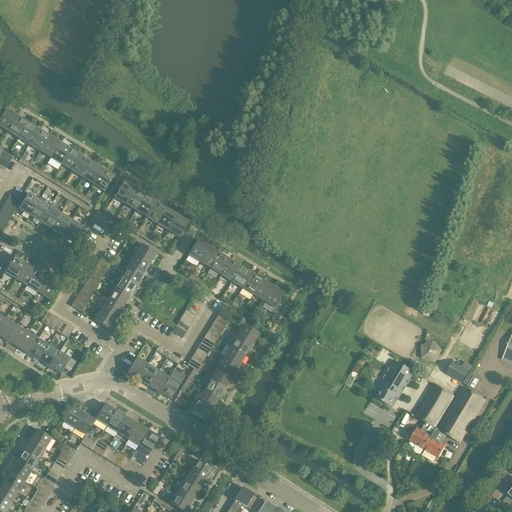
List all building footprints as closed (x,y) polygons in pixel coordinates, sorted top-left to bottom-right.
[(0,118),(0,126),(8,131),(17,116),(6,109),(0,118)] [(8,131),(18,138),(28,123),(17,116),(8,131)] [(18,138),(29,145),(39,129),(28,123),(18,138)] [(29,145),(40,151),(49,136),(39,129),(29,145)] [(40,151),(51,158),(60,143),(49,136),(40,151)] [(51,158),(61,164),(71,149),(60,143),(51,158)] [(61,164),(72,171),(81,156),(71,149),(61,164)] [(12,158),(7,155),(4,161),(9,164),(12,158)] [(72,171),(83,178),(92,162),(81,156),(72,171)] [(0,158),(0,166),(5,169),(9,164),(4,161),(0,158)] [(83,178),(94,184),(103,169),(92,162),(83,178)] [(103,169),(94,184),(105,191),(114,176),(103,169)] [(114,197),(125,204),(134,189),(123,182),(114,197)] [(125,204),(135,211),(145,196),(134,189),(125,204)] [(19,208),(30,215),(39,200),(28,193),(23,202),(19,207),(19,208)] [(8,200),(18,206),(19,207),(23,202),(11,194),(8,200)] [(135,211),(146,218),(155,203),(145,196),(135,211)] [(14,212),(18,206),(8,200),(4,205),(14,212)] [(30,215),(41,222),(50,207),(39,200),(30,215)] [(146,218),(157,224),(166,209),(155,203),(146,218)] [(11,217),(14,212),(4,205),(1,211),(11,217)] [(41,222),(51,229),(61,213),(50,207),(41,222)] [(157,224),(167,231),(177,216),(166,209),(157,224)] [(0,217),(8,222),(11,217),(1,211),(0,212),(0,217)] [(51,229),(62,235),(71,220),(61,213),(51,229)] [(177,216),(167,231),(179,238),(188,223),(177,216)] [(71,220),(62,235),(73,242),(82,227),(71,220)] [(125,228),(136,235),(138,231),(127,224),(125,228)] [(188,255),(199,262),(209,247),(198,240),(188,255)] [(140,244),(134,256),(149,265),(156,254),(140,244)] [(199,262),(210,268),(219,254),(209,247),(199,262)] [(210,268),(221,275),(230,260),(219,254),(210,268)] [(134,256),(127,266),(142,276),(149,265),(134,256)] [(5,272),(16,279),(25,264),(14,257),(5,272)] [(101,258),(98,263),(103,266),(106,261),(101,258)] [(221,275),(232,282),(241,267),(230,260),(221,275)] [(111,264),(106,261),(103,266),(108,270),(111,264)] [(98,263),(94,269),(105,275),(108,270),(103,266),(98,263)] [(16,279),(27,286),(36,270),(25,264),(16,279)] [(127,266),(120,277),(136,287),(142,276),(127,266)] [(232,282),(242,288),(251,274),(241,267),(232,282)] [(94,269),(91,274),(101,280),(105,275),(94,269)] [(27,286),(38,292),(47,277),(36,270),(27,286)] [(91,274),(88,279),(98,286),(101,280),(91,274)] [(242,288),(253,295),(262,280),(251,274),(242,288)] [(47,277),(38,292),(49,299),(58,284),(47,277)] [(120,277),(114,288),(129,297),(136,287),(120,277)] [(88,279),(84,285),(95,291),(98,286),(88,279)] [(253,295),(263,302),(273,287),(262,280),(253,295)] [(84,285),(81,290),(91,296),(95,291),(84,285)] [(273,287),(263,302),(275,309),(284,294),(273,287)] [(114,288),(107,299),(122,308),(129,297),(114,288)] [(81,290),(78,296),(88,302),(91,296),(81,290)] [(78,296),(75,301),(85,307),(88,302),(78,296)] [(107,299),(101,310),(116,319),(122,308),(107,299)] [(85,307),(75,301),(71,307),(81,313),(85,307)] [(116,319),(101,310),(94,321),(109,330),(116,319)] [(186,310),(183,316),(193,322),(196,317),(186,310)] [(221,311),(218,317),(228,323),(231,317),(221,311)] [(47,312),(44,317),(49,320),(52,315),(47,312)] [(46,325),(52,329),(58,319),(52,315),(49,320),(46,325)] [(183,316),(179,321),(190,328),(193,322),(183,316)] [(41,322),(46,325),(49,320),(44,317),(41,322)] [(218,317),(214,322),(225,328),(228,323),(218,317)] [(0,328),(0,337),(7,341),(16,326),(5,319),(0,328)] [(52,329),(57,332),(63,322),(58,319),(52,329)] [(179,321),(176,327),(186,333),(190,328),(179,321)] [(57,332),(62,335),(69,325),(63,322),(57,332)] [(214,322),(211,327),(221,334),(225,328),(214,322)] [(69,325),(62,335),(68,339),(74,329),(69,325)] [(244,325),(237,336),(252,345),(259,334),(244,325)] [(7,341),(18,348),(27,333),(16,326),(7,341)] [(186,333),(176,327),(172,332),(183,339),(186,333)] [(211,327),(208,333),(218,339),(221,334),(211,327)] [(18,348),(28,354),(38,339),(27,333),(18,348)] [(208,333),(204,338),(215,344),(218,339),(208,333)] [(237,336),(230,347),(245,356),(252,345),(237,336)] [(511,336),(502,360),(511,364),(511,336)] [(204,338),(201,343),(211,350),(215,344),(204,338)] [(28,354),(39,361),(48,346),(38,339),(28,354)] [(423,360),(432,362),(435,361),(440,353),(439,350),(434,343),(431,342),(422,346),(421,348),(422,357),(423,360)] [(201,343),(198,349),(208,355),(211,350),(201,343)] [(39,361),(50,368),(59,352),(48,346),(39,361)] [(230,347),(224,358),(239,367),(245,356),(230,347)] [(198,349),(195,354),(205,360),(208,355),(198,349)] [(59,352),(50,368),(61,374),(70,359),(59,352)] [(195,354),(191,359),(202,366),(205,360),(195,354)] [(127,373),(138,380),(148,365),(136,358),(127,373)] [(224,358),(217,368),(232,378),(239,367),(224,358)] [(202,366),(191,359),(188,365),(198,371),(202,366)] [(377,399),(389,406),(398,391),(401,393),(400,393),(402,391),(406,388),(405,387),(407,384),(410,381),(409,381),(414,372),(395,361),(389,369),(388,373),(386,376),(385,376),(384,380),(383,383),(383,382),(386,384),(377,399)] [(462,384),(473,367),(465,362),(461,367),(452,362),(445,374),(462,384)] [(138,380),(149,386),(158,371),(148,365),(138,380)] [(217,368),(210,379),(225,388),(232,378),(217,368)] [(149,386),(159,393),(169,378),(158,371),(149,386)] [(169,378),(159,393),(171,400),(180,385),(169,378)] [(210,379),(204,390),(219,399),(225,388),(210,379)] [(409,441),(423,450),(436,429),(435,428),(454,397),(434,385),(415,417),(425,423),(420,432),(416,429),(409,441)] [(436,429),(423,450),(438,459),(445,447),(441,444),(446,436),(443,434),(459,443),(485,401),(463,388),(437,430),(436,429)] [(204,390),(197,401),(212,410),(219,399),(204,390)] [(496,400),(499,401),(502,403),(507,395),(504,393),(501,392),(496,400)] [(212,410),(197,401),(190,412),(205,421),(212,410)] [(95,419),(106,426),(116,411),(105,404),(95,419)] [(63,422),(74,429),(83,413),(72,407),(63,422)] [(106,426),(117,433),(127,418),(116,411),(106,426)] [(81,444),(86,447),(93,437),(87,433),(95,420),(83,413),(74,429),(85,436),(81,444)] [(117,433),(128,440),(137,424),(127,418),(117,433)] [(128,440),(139,446),(148,431),(137,424),(128,440)] [(36,430),(29,441),(45,451),(51,439),(36,430)] [(148,431),(139,446),(150,453),(159,438),(148,431)] [(86,447),(92,450),(98,440),(93,437),(86,447)] [(92,450),(97,454),(103,444),(98,440),(92,450)] [(29,441),(23,452),(38,461),(45,451),(29,441)] [(97,454),(102,457),(109,447),(103,444),(97,454)] [(65,447),(61,453),(71,459),(75,453),(65,447)] [(102,457),(108,460),(114,450),(109,447),(102,457)] [(108,460),(113,464),(119,453),(114,450),(108,460)] [(23,452),(16,463),(31,472),(38,461),(23,452)] [(61,453),(58,459),(67,465),(71,459),(61,453)] [(113,464),(119,467),(125,457),(119,453),(113,464)] [(119,467),(124,470),(130,460),(125,457),(119,467)] [(58,459),(54,464),(64,470),(67,465),(58,459)] [(198,459),(191,471),(206,481),(213,469),(198,459)] [(124,470),(129,473),(135,463),(130,460),(124,470)] [(16,463),(9,473),(25,483),(31,472),(16,463)] [(135,463),(129,473),(135,477),(141,467),(135,463)] [(54,464),(51,469),(61,475),(64,470),(54,464)] [(51,469),(48,474),(58,481),(61,475),(51,469)] [(191,471),(184,482),(199,491),(206,481),(191,471)] [(9,473),(3,484),(18,493),(25,483),(9,473)] [(48,474),(44,480),(54,486),(58,481),(48,474)] [(44,480),(41,485),(51,491),(54,486),(44,480)] [(184,482),(177,493),(193,502),(199,491),(184,482)] [(3,484),(0,488),(0,496),(11,504),(18,493),(3,484)] [(41,485),(38,491),(48,497),(51,491),(41,485)] [(243,488),(230,509),(234,511),(238,511),(242,506),(252,511),(259,499),(250,493),(250,492),(243,488)] [(38,491),(34,496),(44,502),(48,497),(38,491)] [(186,511),(193,502),(177,493),(170,504),(183,511),(186,511)] [(0,496),(0,511),(6,511),(11,504),(0,496)] [(34,496),(31,501),(41,507),(44,502),(34,496)] [(274,511),(277,509),(269,504),(269,505),(259,499),(252,511),(274,511)] [(31,501),(28,507),(36,511),(38,511),(41,507),(31,501)]
